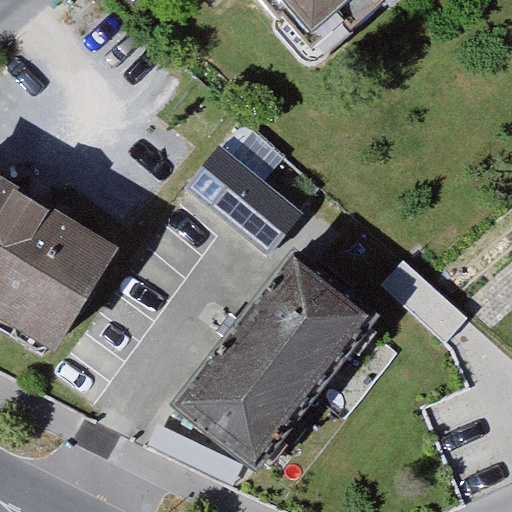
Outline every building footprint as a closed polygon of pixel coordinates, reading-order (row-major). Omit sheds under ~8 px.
[(238,0),(324,95),(430,0),(238,0)] [(155,172),(185,198),(223,157),(175,119),(146,153),(161,165),(155,172)] [(247,130),(223,157),(298,222),(321,195),(247,130)] [(185,198),(261,263),(298,222),(223,157),(185,198)] [(0,182),(0,321),(83,367),(142,261),(0,182)] [(172,422),(271,499),(390,347),(291,270),(172,422)] [(415,283),(391,307),(437,354),(461,330),(415,283)]
